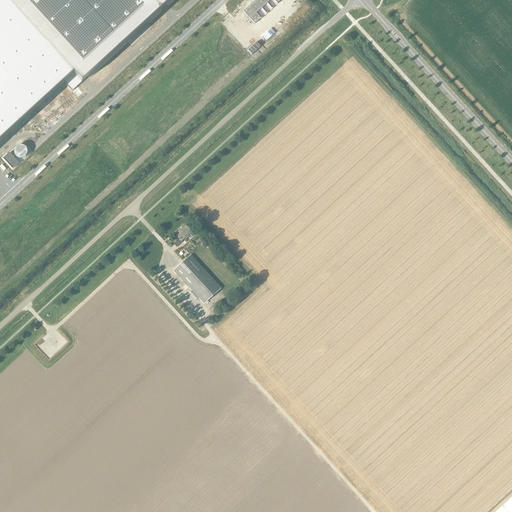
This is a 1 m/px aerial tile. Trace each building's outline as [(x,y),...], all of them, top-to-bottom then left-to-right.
[(0,0),(0,141),(5,137),(73,74),(81,83),(172,0),(0,0)] [(256,0),(243,12),(255,24),(260,19),(256,14),(270,0),(273,0),(277,4),(281,0),(256,0)] [(12,169),(19,164),(9,153),(3,159),(12,169)] [(191,232),(186,226),(176,235),(180,240),(174,245),(176,248),(182,242),(181,241),(191,232)] [(173,271),(184,283),(204,305),(221,289),(190,256),(173,271)] [(511,511),(511,499),(497,511),(511,511)]
